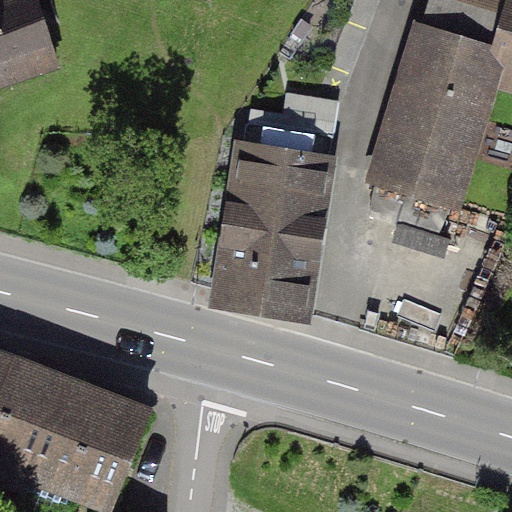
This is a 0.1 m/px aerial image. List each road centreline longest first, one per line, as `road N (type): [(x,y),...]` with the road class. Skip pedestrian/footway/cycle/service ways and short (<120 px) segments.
road 1 (primary): [(206,345),(511,436)]
road 2 (primary): [(0,292),(206,345)]
road 3 (residential): [(187,511),(206,345)]
